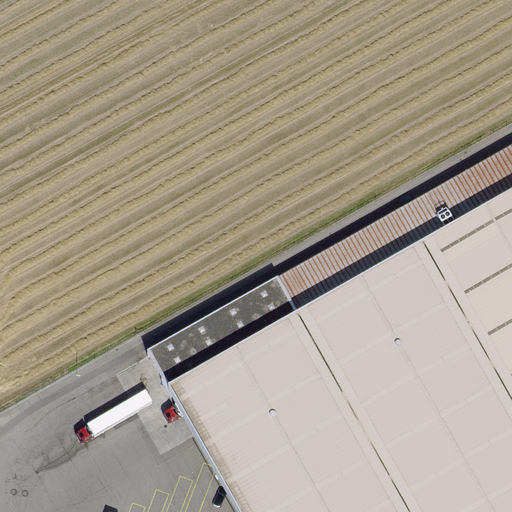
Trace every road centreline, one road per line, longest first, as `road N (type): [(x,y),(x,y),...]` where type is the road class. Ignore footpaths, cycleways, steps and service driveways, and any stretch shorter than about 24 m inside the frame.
road 1 (unknown): [(4,465),(14,435),(52,391),(511,133)]
road 2 (unknown): [(40,511),(170,434)]
